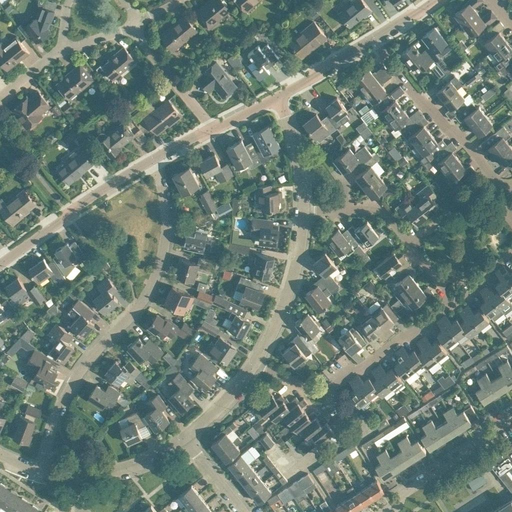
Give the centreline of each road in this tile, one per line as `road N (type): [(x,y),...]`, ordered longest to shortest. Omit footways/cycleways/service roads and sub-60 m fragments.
road 1 (residential): [(40,471),(66,389),(145,296),(159,266),(165,209),(151,160)]
road 2 (residential): [(254,362),(321,393),(453,300)]
road 3 (residential): [(371,38),(494,183),(507,186)]
road 4 (residential): [(0,263),(151,160)]
road 5 (residential): [(304,211),(295,275),(254,362)]
road 6 (residential): [(511,410),(486,440),(388,511)]
road 7 (residential): [(212,128),(133,28)]
road 8 (residential): [(409,245),(378,209),(304,211)]
